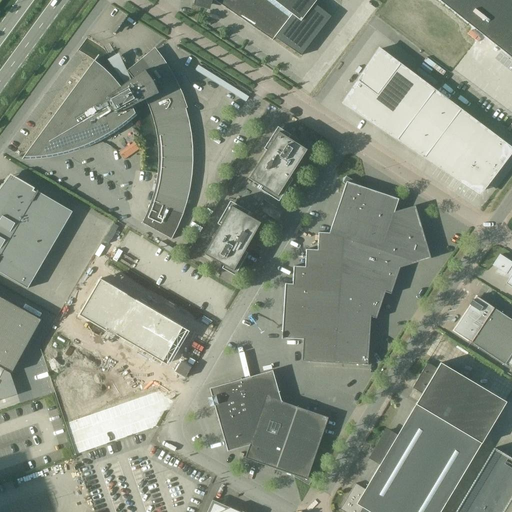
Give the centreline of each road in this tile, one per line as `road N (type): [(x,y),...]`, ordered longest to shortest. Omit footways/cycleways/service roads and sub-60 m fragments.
road 1 (unclassified): [(302,511),(183,450),(170,440),(171,425),(347,138)]
road 2 (unclassified): [(488,228),(304,511)]
road 3 (unclassified): [(347,138),(134,0)]
road 4 (unclassified): [(0,142),(103,0)]
road 5 (unknown): [(177,27),(168,49),(207,192)]
road 6 (unclassified): [(488,228),(347,138)]
road 7 (unknown): [(47,174),(67,156),(103,157),(137,188),(132,223)]
road 8 (unknown): [(207,192),(266,85)]
